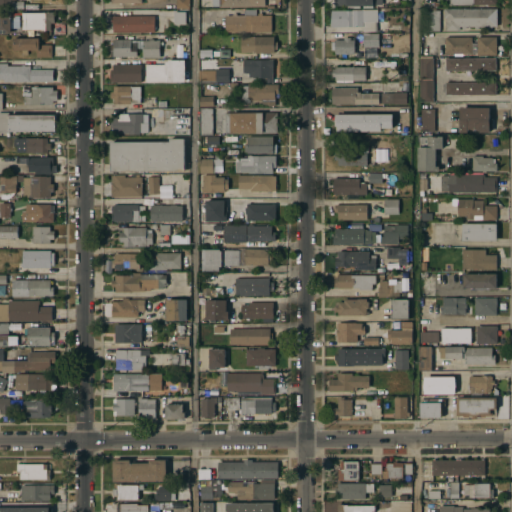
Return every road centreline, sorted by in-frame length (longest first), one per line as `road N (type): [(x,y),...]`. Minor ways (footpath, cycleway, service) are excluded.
road 1 (residential): [(511,439),(0,442)]
road 2 (residential): [(84,0),(85,443)]
road 3 (residential): [(303,0),(305,442)]
